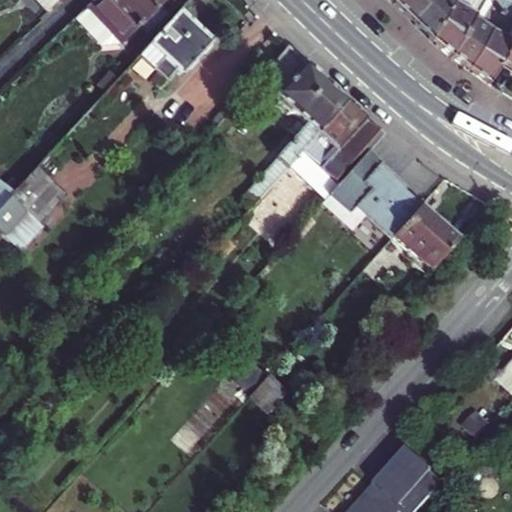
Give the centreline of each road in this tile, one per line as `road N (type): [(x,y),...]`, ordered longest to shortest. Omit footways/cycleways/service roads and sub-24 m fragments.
road 1 (residential): [(293,511),(511,266)]
road 2 (primary): [(345,42),(443,141),(511,184)]
road 3 (primary): [(511,147),(454,120),(345,42)]
